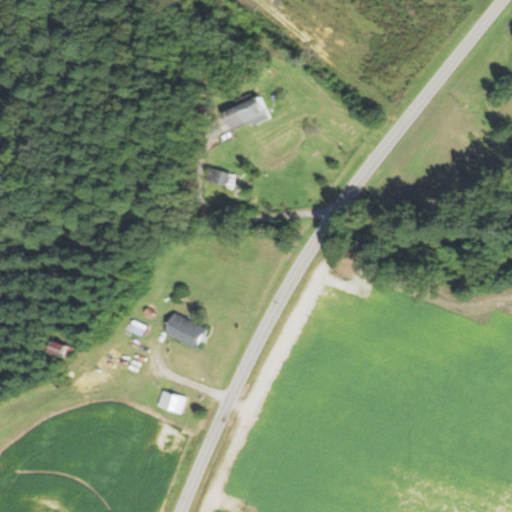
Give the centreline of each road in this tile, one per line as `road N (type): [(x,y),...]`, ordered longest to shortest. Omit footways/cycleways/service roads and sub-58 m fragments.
road 1 (residential): [(179,511),(231,393),(324,228),(502,0)]
road 2 (track): [(412,113),(388,111),(364,92),(270,0)]
road 3 (track): [(166,371),(0,407)]
